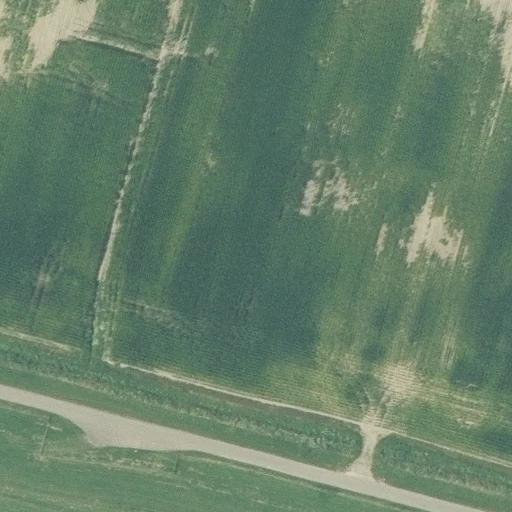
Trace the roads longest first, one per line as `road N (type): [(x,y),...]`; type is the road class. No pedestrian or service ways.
road 1 (unclassified): [(449,511),(0,394)]
road 2 (track): [(0,446),(88,449),(123,425)]
